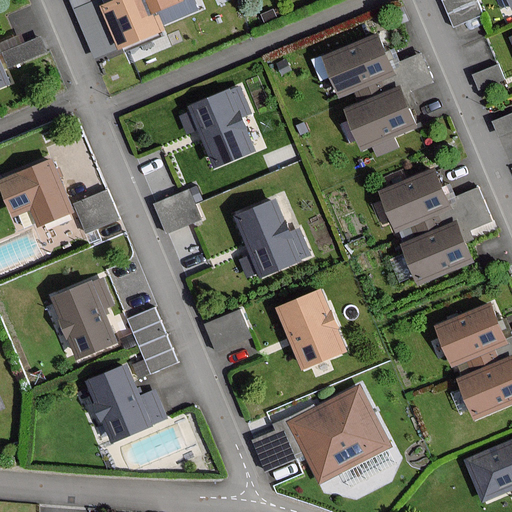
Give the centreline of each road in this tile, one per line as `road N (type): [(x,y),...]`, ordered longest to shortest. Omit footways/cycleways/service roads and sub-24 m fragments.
road 1 (residential): [(51,0),(252,498)]
road 2 (residential): [(0,481),(252,498)]
road 3 (residential): [(419,0),(511,214)]
